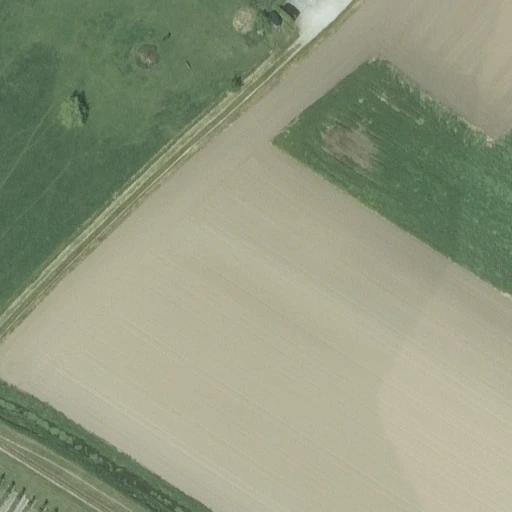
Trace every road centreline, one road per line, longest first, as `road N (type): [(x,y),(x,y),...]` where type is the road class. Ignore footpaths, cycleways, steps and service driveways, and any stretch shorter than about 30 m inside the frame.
road 1 (track): [(301,38),(0,323)]
road 2 (track): [(0,440),(118,511)]
